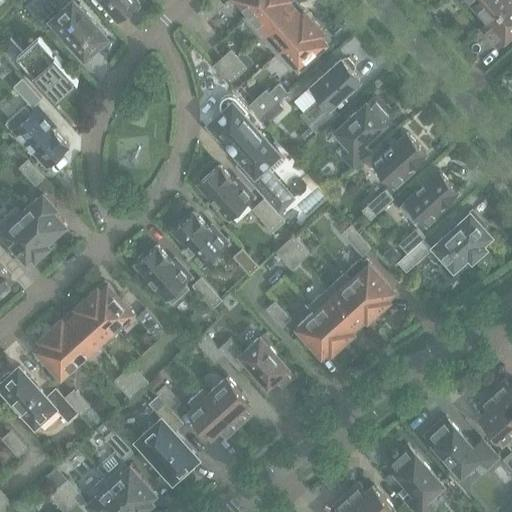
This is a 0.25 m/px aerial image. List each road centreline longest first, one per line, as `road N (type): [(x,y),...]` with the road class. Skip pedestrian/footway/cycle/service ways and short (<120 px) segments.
road 1 (residential): [(230,511),(350,406),(511,301)]
road 2 (residential): [(112,230),(173,179),(187,101),(154,26)]
road 3 (residential): [(112,230),(96,164),(115,89),(154,26)]
road 4 (residential): [(511,160),(374,0)]
road 5 (residential): [(0,331),(112,230)]
